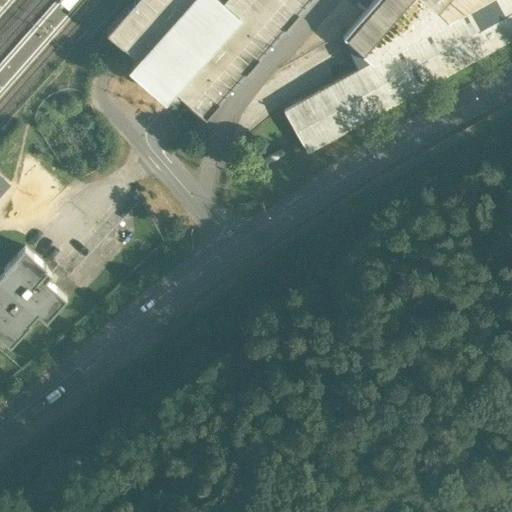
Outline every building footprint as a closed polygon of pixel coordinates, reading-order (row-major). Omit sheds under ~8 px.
[(133,0),(106,31),(127,50),(130,52),(131,70),(163,98),(181,97),(184,99),(205,118),(307,0),(133,0)] [(511,0),(494,0),(358,74),(283,114),(307,158),(511,46),(511,0)] [(376,0),(342,40),(358,74),(494,0),(376,0)] [(0,196),(9,186),(0,177),(0,196)] [(0,339),(11,349),(39,318),(46,324),(67,302),(47,283),(54,275),(25,249),(0,275),(0,339)]
